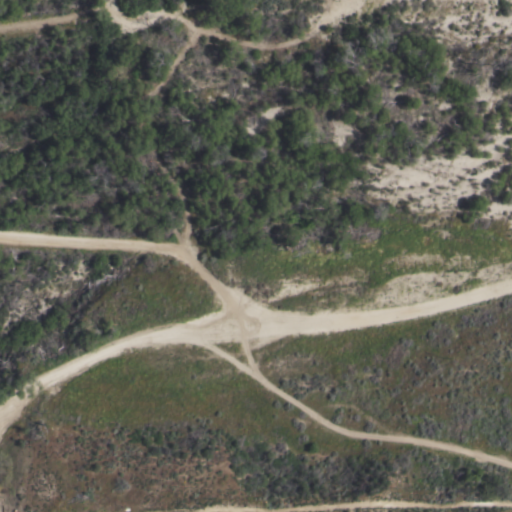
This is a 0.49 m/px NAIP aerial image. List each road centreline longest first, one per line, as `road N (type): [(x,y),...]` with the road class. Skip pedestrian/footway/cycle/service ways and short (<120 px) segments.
road 1 (track): [(0,398),(82,362),(303,289),(479,252)]
road 2 (track): [(209,511),(511,505)]
